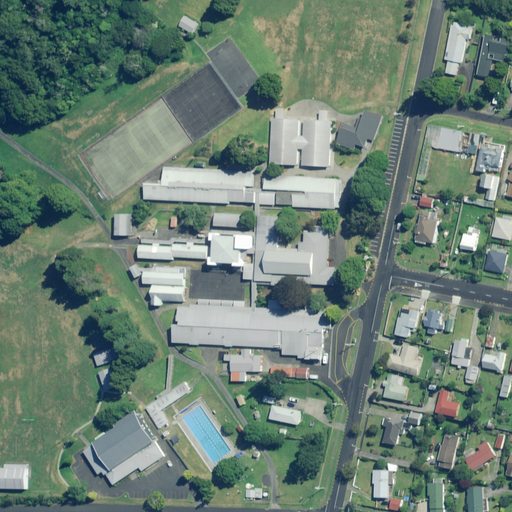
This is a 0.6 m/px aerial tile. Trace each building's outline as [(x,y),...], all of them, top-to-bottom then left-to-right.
[(198,24),(185,16),(179,26),(192,34),(198,24)] [(456,26),(454,26),(446,59),(450,60),(447,74),(456,76),(459,62),(462,63),(468,39),(471,40),(474,27),(457,23),(456,26)] [(509,54),(511,41),(511,40),(486,35),(477,75),(489,78),(493,59),(506,62),(507,54),(509,54)] [(334,125),(326,143),(360,157),(376,119),(358,111),(349,131),(334,125)] [(320,169),(322,123),(299,123),(299,142),(291,142),(292,121),(264,120),(262,169),(292,170),(292,155),(295,155),(295,169),(320,169)] [(454,133),(452,143),(456,143),(456,145),(469,147),(471,136),(454,133)] [(504,149),(482,146),(478,171),(486,172),(486,171),(500,173),(504,149)] [(246,174),(156,169),(155,186),(138,185),(137,202),(245,207),(246,174)] [(500,177),(485,174),(483,187),(489,188),(487,199),(495,201),(500,177)] [(333,181),(257,177),(256,208),(332,212),(333,181)] [(434,199),(422,197),(420,206),(432,208),(434,199)] [(438,213),(423,210),(416,242),(427,245),(428,242),(435,244),(440,221),(436,220),(438,213)] [(244,215),(215,214),(214,226),(243,227),(244,215)] [(127,236),(126,216),(111,216),(112,237),(127,236)] [(511,237),(511,221),(497,218),(493,237),(511,240),(511,237)] [(270,220),(250,219),(246,284),(323,288),(325,235),(295,233),(294,254),(269,253),(270,220)] [(474,228),(469,227),(468,235),(464,234),(462,249),(476,251),(479,234),(474,233),(474,228)] [(45,237),(48,232),(41,228),(39,231),(36,228),(31,235),(37,239),(40,234),(45,237)] [(239,237),(207,235),(205,265),(237,267),(239,237)] [(201,248),(130,244),(129,259),(200,263),(201,248)] [(505,254),(505,252),(500,251),(500,253),(490,251),(486,270),(504,274),(508,255),(505,254)] [(449,256),(443,255),(441,266),(446,268),(449,256)] [(176,273),(146,272),(145,286),(175,287),(176,273)] [(175,287),(145,286),(144,302),(174,304),(175,287)] [(166,305),(164,346),(314,355),(316,313),(166,305)] [(415,306),(407,305),(405,315),(413,317),(415,306)] [(447,313),(430,310),(429,317),(426,317),(425,326),(429,327),(428,333),(436,334),(437,328),(444,330),(447,313)] [(495,338),(488,336),(486,347),(493,348),(495,338)] [(453,364),(459,365),(459,368),(462,369),(463,366),(469,367),(466,383),(476,384),(480,362),(470,360),(473,348),(468,347),(469,340),(463,339),(462,341),(457,341),(453,364)] [(419,348),(405,345),(401,357),(391,355),(388,368),(418,376),(422,362),(416,360),(419,348)] [(115,361),(111,349),(95,355),(99,366),(115,361)] [(506,354),(500,353),(499,357),(487,355),(484,368),(503,371),(506,354)] [(248,357),(221,356),(220,375),(247,376),(248,357)] [(290,369),(265,368),(265,380),(289,381),(290,369)] [(298,368),(298,378),(308,379),(308,368),(298,368)] [(118,386),(113,369),(101,373),(107,390),(118,386)] [(404,378),(389,375),(388,382),(385,381),(384,386),(387,387),(385,397),(406,401),(408,388),(402,386),(404,378)] [(511,382),(511,377),(506,376),(502,396),(509,398),(511,382)] [(450,391),(442,389),(437,413),(458,417),(461,403),(448,401),(450,391)] [(178,398),(173,390),(139,411),(152,433),(163,427),(154,413),(178,398)] [(245,404),(241,396),(237,397),(241,406),(245,404)] [(267,405),(263,421),(295,429),(298,413),(267,405)] [(412,424),(420,425),(422,414),(412,412),(410,423),(412,424)] [(157,456),(128,415),(79,449),(107,490),(157,456)] [(410,423),(406,422),(406,421),(386,417),(385,426),(388,427),(385,443),(398,446),(400,434),(405,435),(406,429),(411,430),(412,424),(410,423)] [(239,425),(235,427),(244,439),(247,436),(239,425)] [(459,438),(446,435),(443,446),(442,446),(439,461),(441,461),(439,467),(452,469),(459,438)] [(180,441),(177,436),(172,439),(175,444),(180,441)] [(504,437),(498,436),(495,447),(502,449),(504,437)] [(472,448),(464,454),(466,457),(465,458),(474,471),(474,470),(476,473),(486,466),(484,464),(496,456),(487,442),(479,447),(481,450),(476,454),(472,448)] [(22,470),(0,469),(0,494),(21,495),(22,470)] [(390,484),(394,484),(394,478),(394,471),(374,471),(374,484),(376,484),(376,498),(389,498),(390,484)] [(444,511),(445,480),(434,480),(434,484),(429,484),(429,496),(431,496),(431,511),(444,511)] [(484,500),(483,488),(468,490),(469,511),(483,511),(484,511),(488,511),(487,500),(484,500)] [(262,489),(255,489),(255,491),(246,490),(246,497),(261,498),(262,489)] [(403,500),(392,498),(391,509),(401,511),(403,500)]
